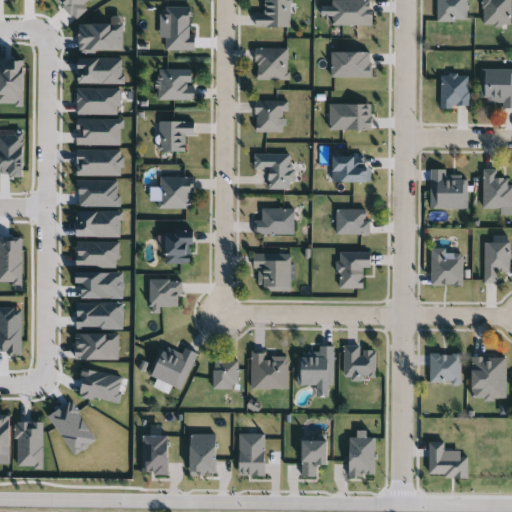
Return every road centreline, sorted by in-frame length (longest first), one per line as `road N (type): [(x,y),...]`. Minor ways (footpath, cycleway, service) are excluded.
road 1 (residential): [(402,0),(399,505)]
road 2 (residential): [(0,498),(441,511)]
road 3 (residential): [(43,353),(39,34)]
road 4 (residential): [(219,0),(221,319)]
road 5 (residential): [(221,319),(402,319)]
